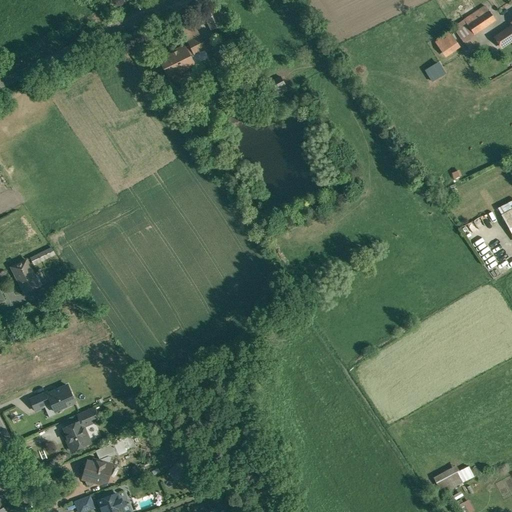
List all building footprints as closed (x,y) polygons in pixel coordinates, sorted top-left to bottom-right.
[(217,6),(204,12),(213,31),(226,25),(217,6)] [(485,6),(464,20),(474,35),(496,20),(489,10),(488,10),(485,6)] [(464,20),(453,27),(463,42),(474,35),(464,20)] [(511,25),(495,37),(501,47),(511,39),(511,25)] [(459,47),(449,32),(435,41),(445,56),(459,47)] [(197,36),(187,42),(189,46),(194,55),(204,50),(197,36)] [(183,47),(159,59),(168,78),(193,66),(188,58),(194,55),(189,46),(184,48),(183,47)] [(445,74),(434,55),(420,64),(431,82),(445,74)] [(281,77),(270,83),(277,96),(288,90),(281,77)] [(511,207),(500,215),(507,229),(511,237),(511,207)] [(52,247),(31,258),(34,264),(55,253),(52,247)] [(27,260),(12,267),(17,278),(19,277),(22,284),(21,285),(25,293),(40,286),(27,260)] [(53,284),(38,292),(41,298),(56,290),(53,284)] [(67,386),(48,394),(51,401),(55,410),(74,401),(67,386)] [(35,409),(51,401),(48,394),(47,391),(31,399),(35,409)] [(100,420),(95,408),(78,415),(81,421),(84,427),(100,420)] [(81,421),(65,428),(70,440),(68,441),(72,450),(83,446),(85,446),(90,444),(91,441),(89,435),(87,435),(84,427),(81,421)] [(113,443),(96,450),(100,459),(111,455),(112,457),(118,454),(113,443)] [(100,459),(93,462),(88,461),(87,465),(85,464),(82,465),(81,469),(82,471),(85,472),(83,479),(86,480),(86,482),(87,484),(91,486),(94,484),(94,482),(100,484),(108,480),(113,465),(110,464),(112,457),(111,455),(100,459)] [(456,466),(434,477),(442,492),(463,481),(458,471),(456,466)] [(469,466),(458,471),(463,481),(474,476),(469,466)] [(116,494),(99,501),(103,511),(123,511),(121,506),(124,505),(121,499),(119,500),(116,494)] [(90,497),(76,502),(79,511),(83,511),(94,508),(90,497)] [(468,500),(460,504),(463,511),(470,511),(474,510),(468,500)]
